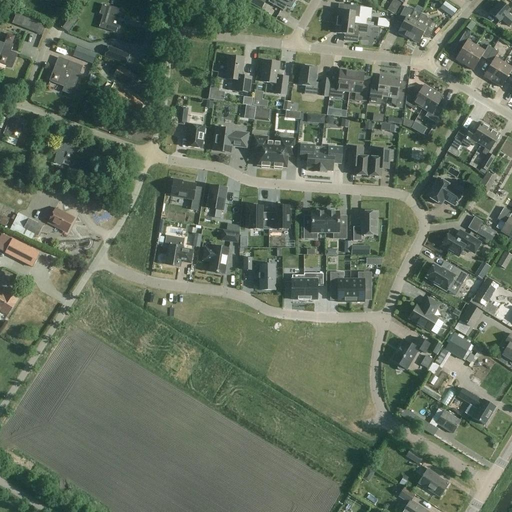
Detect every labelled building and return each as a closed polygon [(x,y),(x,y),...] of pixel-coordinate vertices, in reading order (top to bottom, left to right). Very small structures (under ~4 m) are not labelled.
[(261,10),(266,0),(265,0),(250,0),(248,4),(261,10)] [(292,7),(296,0),(270,0),(269,2),(284,10),(287,4),(292,7)] [(394,0),(388,10),(395,14),(401,4),(394,0)] [(511,23),(511,18),(507,13),(509,11),(500,3),(490,14),(499,22),(501,20),(509,27),(511,23)] [(117,33),(120,26),(117,25),(122,10),(104,5),(101,14),(104,15),(100,28),(117,33)] [(337,22),(354,24),(355,17),(359,17),(360,7),(348,5),(348,11),(338,10),(337,22)] [(398,33),(408,39),(421,16),(405,7),(397,22),(402,25),(398,33)] [(457,10),(452,7),(447,14),(452,18),(457,10)] [(62,27),(69,32),(79,19),(73,13),(62,27)] [(421,15),(421,16),(408,39),(418,44),(423,36),(429,39),(436,25),(426,20),(425,18),(421,15)] [(31,20),(24,17),(20,27),(28,30),(31,20)] [(353,31),(354,24),(337,22),(335,34),(345,35),(344,42),(357,44),(359,32),(353,31)] [(488,42),(493,35),(483,28),(475,40),(480,44),(484,38),(488,42)] [(463,66),(475,47),(466,42),(470,36),(465,33),(457,44),(462,47),(454,61),(463,66)] [(5,40),(4,42),(11,44),(11,42),(14,36),(7,34),(5,40)] [(496,38),(493,45),(500,49),(504,42),(496,38)] [(0,42),(0,63),(12,68),(17,55),(10,52),(13,45),(11,44),(4,42),(4,44),(0,42)] [(108,46),(104,56),(115,61),(119,51),(108,46)] [(485,61),(492,50),(487,46),(483,52),(475,47),(463,66),(472,71),(480,58),(485,61)] [(76,47),(72,57),(92,64),(96,55),(76,47)] [(490,83),(502,64),(494,59),(497,53),(492,50),(485,61),(490,64),(482,78),(490,83)] [(228,57),(225,80),(237,81),(235,92),(249,94),(251,78),(241,77),(244,59),(228,57)] [(286,96),(288,78),(278,76),(280,63),(263,61),(260,82),(276,84),(275,94),(286,96)] [(54,66),(48,80),(63,86),(62,91),(70,94),(81,67),(68,62),(65,70),(54,66)] [(502,64),(490,83),(499,89),(507,75),(511,78),(511,67),(511,69),(502,64)] [(132,87),(137,77),(117,66),(112,76),(132,87)] [(321,84),(315,83),(317,68),(301,66),(298,86),(306,87),(305,94),(327,97),(330,79),(322,78),(321,84)] [(349,93),(352,72),(340,71),(338,81),(331,80),(329,98),(342,100),(343,92),(349,93)] [(352,72),(349,93),(355,93),(354,101),(366,103),(368,85),(362,84),(364,74),(352,72)] [(381,98),(386,99),(389,78),(379,76),(377,91),(370,90),(368,104),(380,105),(381,98)] [(389,78),(386,99),(392,100),(392,104),(396,107),(396,109),(402,110),(405,84),(399,83),(400,79),(389,78)] [(137,116),(144,102),(113,85),(105,98),(137,116)] [(422,110),(433,92),(423,86),(416,98),(413,96),(414,87),(407,87),(405,105),(414,111),(417,106),(422,110)] [(210,88),(208,100),(222,102),(224,94),(217,93),(218,89),(210,88)] [(255,92),(253,107),(266,109),(267,102),(261,101),(262,93),(255,92)] [(433,92),(422,110),(427,113),(425,117),(435,124),(443,111),(437,107),(442,98),(433,92)] [(186,126),(188,109),(180,108),(178,125),(186,126)] [(244,108),(242,121),(249,122),(251,108),(244,108)] [(254,118),(253,120),(262,121),(264,110),(255,108),(254,118)] [(2,134),(18,140),(25,122),(16,118),(14,124),(8,121),(2,134)] [(398,136),(399,126),(391,125),(390,136),(398,136)] [(481,147),(491,131),(481,125),(476,133),(471,129),(462,144),(469,148),(471,145),(474,147),(476,144),(481,147)] [(201,150),(203,128),(187,126),(186,134),(188,134),(186,148),(201,150)] [(246,148),(248,135),(234,133),(235,131),(218,129),(214,152),(231,154),(233,145),(237,146),(237,147),(246,148)] [(491,131),(481,147),(485,150),(483,154),(488,157),(480,169),(487,173),(495,159),(489,156),(501,137),(491,131)] [(272,167),(274,140),(268,139),(268,137),(254,136),(252,154),(258,155),(257,166),(262,167),(262,168),(269,168),(269,167),(272,167)] [(274,140),(272,167),(275,168),(275,169),(282,170),(282,168),(287,169),(288,157),(294,158),(295,139),(281,138),(280,140),(274,140)] [(74,148),(76,142),(67,140),(66,145),(59,143),(54,156),(68,161),(73,148),(74,148)] [(319,174),(321,148),(313,147),(314,147),(300,146),(299,162),(306,162),(306,171),(312,171),(312,173),(319,174)] [(458,155),(458,152),(457,151),(451,147),(448,152),(457,158),(458,155)] [(321,148),(319,174),(326,174),(326,172),(332,173),(332,164),(340,165),(341,149),(328,148),(321,148)] [(367,177),(369,158),(361,158),(362,149),(349,148),(348,167),(354,168),(354,176),(367,177)] [(369,158),(367,177),(380,178),(381,170),(388,170),(389,151),(376,150),(375,159),(369,158)] [(486,176),(476,193),(484,198),(494,181),(496,178),(488,173),(486,176)] [(477,190),(482,181),(472,175),(466,183),(477,190)] [(171,194),(171,196),(192,200),(191,210),(198,212),(200,198),(194,197),(195,185),(182,183),(182,181),(173,180),(172,189),(171,189),(170,194),(171,194)] [(454,207),(461,195),(451,189),(451,188),(438,180),(426,198),(440,206),(443,201),(454,207)] [(221,211),(223,211),(226,189),(211,186),(207,208),(216,210),(221,211)] [(249,229),(269,229),(269,214),(262,214),(263,206),(249,206),(249,211),(248,211),(248,225),(249,225),(249,229)] [(275,214),(269,214),(269,229),(288,230),(288,225),(290,225),(290,211),(288,211),(288,206),(275,206),(275,214)] [(66,233),(73,218),(55,209),(47,224),(66,233)] [(511,210),(510,214),(502,209),(496,220),(504,225),(499,233),(511,240),(511,210)] [(304,226),(304,240),(317,240),(317,234),(325,234),(326,212),(324,212),(324,211),(317,211),(317,212),(311,212),(311,217),(311,227),(304,226)] [(326,212),(325,234),(334,235),(334,240),(347,240),(347,227),(340,227),(340,217),(340,212),(335,212),(335,211),(328,211),(328,212),(326,212)] [(378,236),(378,213),(361,213),(361,223),(362,223),(362,228),(354,228),(354,242),(362,242),(362,236),(378,236)] [(38,237),(43,227),(29,219),(24,228),(19,226),(15,232),(32,241),(35,235),(38,237)] [(475,219),(468,230),(477,235),(483,224),(475,219)] [(192,225),(193,234),(202,233),(201,225),(192,225)] [(483,225),(477,234),(491,242),(496,233),(483,225)] [(482,244),(460,231),(456,237),(449,233),(441,246),(460,258),(464,249),(475,256),(482,244)] [(229,232),(228,242),(237,244),(239,233),(238,233),(229,232)] [(0,252),(4,254),(12,238),(3,233),(0,239),(0,252)] [(195,234),(192,247),(199,248),(202,236),(195,234)] [(185,262),(191,263),(193,251),(183,249),(183,248),(185,239),(173,237),(167,236),(166,245),(170,246),(167,264),(180,267),(181,260),(185,261),(185,262)] [(40,253),(12,238),(4,254),(32,269),(40,253)] [(209,272),(224,274),(228,248),(212,246),(212,248),(204,247),(202,261),(210,262),(209,272)] [(369,248),(351,248),(351,254),(351,257),(369,257),(369,248)] [(506,270),(511,259),(511,256),(505,253),(498,265),(506,270)] [(244,258),(244,270),(252,270),(252,258),(244,258)] [(483,281),(491,267),(483,263),(475,276),(483,281)] [(259,274),(258,274),(258,279),(259,279),(259,291),(275,291),(275,265),(259,265),(259,274)] [(427,275),(425,279),(432,284),(431,284),(445,293),(446,291),(454,296),(460,286),(467,276),(453,267),(449,274),(445,272),(445,273),(433,266),(431,270),(429,270),(427,274),(427,275)] [(351,302),(350,279),(343,279),(343,273),(331,273),(331,289),(338,289),(338,302),(351,302)] [(350,279),(351,302),(364,302),(364,300),(364,289),(367,289),(368,289),(370,289),(371,289),(371,273),(359,273),(359,279),(350,279)] [(292,300),(304,300),(304,274),(292,274),(292,300)] [(304,274),(304,300),(316,300),(316,274),(304,274)] [(486,281),(473,302),(485,309),(498,288),(486,281)] [(4,296),(0,292),(0,312),(7,317),(20,297),(9,289),(4,296)] [(431,317),(438,306),(426,300),(420,310),(415,308),(408,320),(415,324),(414,326),(422,331),(423,329),(429,332),(436,320),(431,317)] [(474,331),(483,313),(468,305),(454,330),(468,338),(473,330),(474,331)] [(458,318),(461,313),(455,310),(452,315),(458,318)] [(511,360),(511,336),(509,334),(503,343),(507,346),(502,354),(511,360)] [(464,361),(472,345),(454,335),(445,351),(464,361)] [(424,355),(429,346),(417,339),(412,347),(402,341),(390,362),(398,366),(396,368),(397,370),(400,372),(402,372),(403,370),(405,371),(418,351),(424,355)] [(437,356),(443,346),(434,341),(428,351),(437,356)] [(437,378),(442,370),(433,364),(428,373),(437,378)] [(462,390),(458,397),(470,405),(465,414),(484,426),(496,407),(483,399),(481,402),(462,390)] [(442,396),(438,401),(447,407),(450,401),(442,396)] [(405,409),(400,416),(411,423),(433,436),(438,429),(405,409)] [(452,435),(460,422),(445,412),(437,425),(452,435)] [(419,466),(424,458),(411,450),(406,457),(419,466)] [(439,499),(447,486),(432,477),(433,475),(426,471),(417,486),(439,499)] [(424,511),(409,503),(413,497),(403,491),(398,498),(408,505),(403,511),(424,511)]
